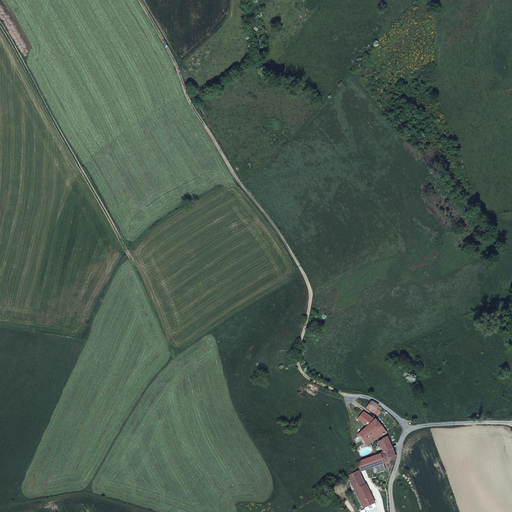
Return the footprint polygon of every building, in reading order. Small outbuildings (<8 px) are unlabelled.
[(381,412),(383,410),(373,403),(369,408),(380,417),(383,414),(381,412)] [(360,417),(368,425),(376,419),(376,417),(366,411),(360,417)] [(366,443),(373,439),(383,435),(385,434),(376,419),(368,425),(358,433),(366,443)] [(379,447),(381,453),(384,461),(394,458),(394,452),(385,438),(373,443),(375,448),(379,447)] [(360,462),(362,468),(363,471),(367,470),(382,464),(384,470),(391,468),(394,458),(384,461),(381,453),(377,454),(373,456),(363,459),(360,462)] [(405,464),(411,470),(414,466),(408,461),(405,464)] [(376,504),(363,471),(353,475),(352,475),(366,508),(376,504)]
